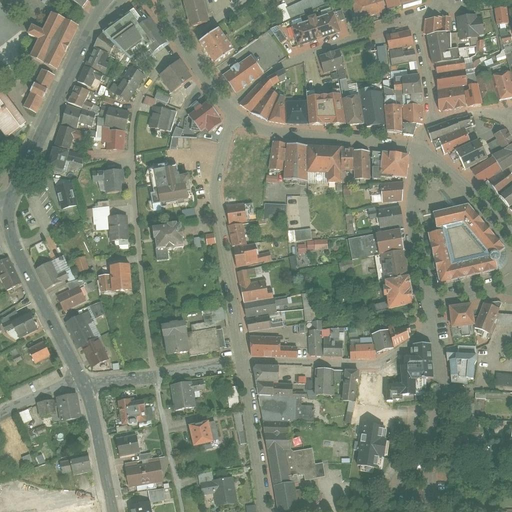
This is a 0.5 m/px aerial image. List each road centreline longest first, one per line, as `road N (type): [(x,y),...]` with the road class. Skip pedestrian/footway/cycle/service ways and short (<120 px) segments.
road 1 (residential): [(235,115),(217,187),(243,362)]
road 2 (residential): [(108,0),(6,198)]
road 3 (residential): [(225,107),(291,61),(417,13)]
road 4 (residential): [(243,362),(377,365),(433,322)]
road 5 (residential): [(433,322),(442,381),(426,430),(434,511)]
road 6 (residential): [(418,146),(296,134),(235,115)]
road 7 (residential): [(6,198),(6,229),(75,366)]
road 8 (residential): [(243,362),(81,379)]
road 9 (residential): [(243,362),(264,511)]
road 10 (residential): [(418,146),(410,195),(422,294)]
road 11 (residential): [(511,249),(489,211),(418,146)]
road 12 (residential): [(81,379),(111,511)]
road 13 (residential): [(225,107),(180,41),(168,0)]
